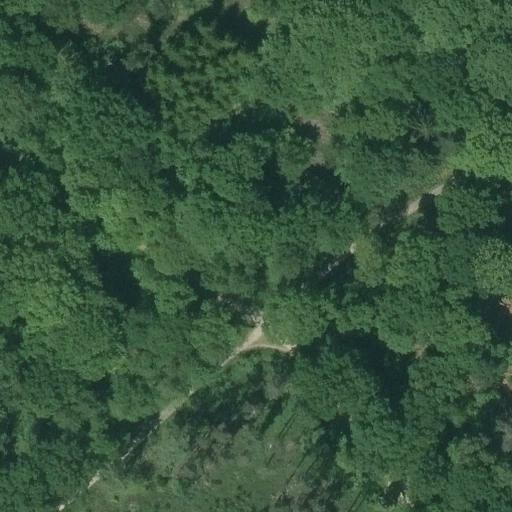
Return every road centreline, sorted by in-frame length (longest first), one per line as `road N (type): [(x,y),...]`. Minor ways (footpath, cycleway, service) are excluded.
road 1 (track): [(0,166),(241,304),(265,326)]
road 2 (track): [(511,148),(355,247),(265,326)]
road 3 (track): [(265,326),(51,511)]
road 4 (track): [(265,326),(307,367),(414,511)]
